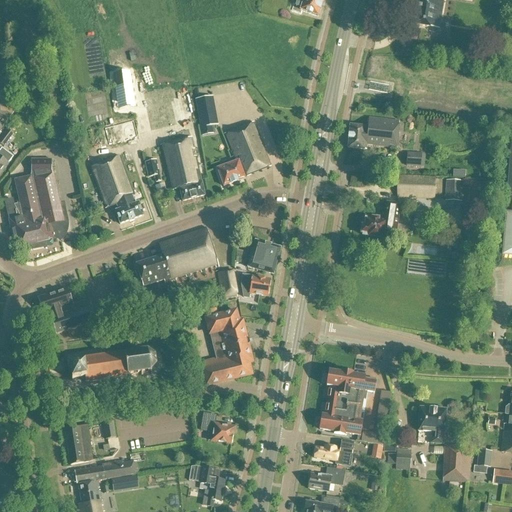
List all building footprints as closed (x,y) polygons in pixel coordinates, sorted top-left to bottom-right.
[(319,7),(321,2),(321,0),(296,0),(295,5),(300,7),(299,10),(316,16),(316,15),(319,13),(321,10),(319,7)] [(437,30),(440,16),(443,2),(433,0),(420,0),(415,26),(437,30)] [(140,91),(148,130),(177,124),(170,91),(149,95),(147,89),(140,91)] [(201,128),(216,125),(211,98),(196,100),(201,128)] [(0,130),(14,111),(2,102),(0,104),(0,130)] [(396,149),(399,122),(369,119),(368,128),(350,126),(349,126),(349,127),(349,135),(348,135),(348,136),(349,136),(348,136),(351,136),(350,139),(348,138),(348,139),(348,140),(347,147),(347,149),(352,149),(352,154),(359,155),(360,150),(365,151),(366,146),(396,149)] [(244,177),(270,167),(253,123),(224,134),(235,162),(216,169),(223,187),(245,179),(244,177)] [(0,144),(4,147),(13,134),(7,130),(0,139),(0,144)] [(182,202),(204,196),(191,139),(160,146),(170,191),(179,189),(182,202)] [(511,143),(511,144),(507,193),(506,193),(505,197),(506,197),(506,201),(511,201),(510,215),(505,215),(501,257),(511,258),(511,143)] [(0,150),(0,174),(8,164),(13,158),(1,149),(0,150)] [(421,156),(421,155),(407,154),(407,167),(421,168),(421,163),(425,164),(425,156),(421,156)] [(119,225),(143,216),(138,203),(134,204),(132,197),(134,196),(120,157),(90,168),(105,209),(116,205),(118,210),(115,212),(119,225)] [(14,243),(19,241),(22,253),(47,248),(46,241),(58,239),(60,241),(62,238),(65,234),(66,231),(67,227),(67,223),(63,207),(58,209),(51,175),(51,161),(31,160),(31,175),(31,177),(14,181),(18,197),(17,197),(19,205),(13,207),(12,201),(5,202),(9,221),(14,243)] [(155,161),(142,164),(146,179),(153,178),(154,184),(160,183),(155,161)] [(434,200),(435,178),(397,177),(396,199),(434,200)] [(461,202),(462,182),(446,181),(445,201),(461,202)] [(396,233),(400,206),(385,204),(384,214),(385,214),(384,220),(381,220),(382,218),(376,217),(375,219),(365,218),(364,226),(362,227),(361,233),(363,235),(363,236),(368,237),(367,244),(377,246),(379,239),(385,240),(386,231),(396,233)] [(164,284),(171,282),(218,267),(206,229),(158,244),(162,257),(136,266),(143,288),(163,281),(164,284)] [(272,276),(280,249),(254,242),(247,268),(272,276)] [(236,251),(234,261),(240,263),(243,253),(236,251)] [(222,299),(236,296),(232,271),(218,274),(222,299)] [(267,297),(270,281),(264,280),(264,279),(257,278),(252,277),(242,275),(240,284),(243,298),(248,299),(249,294),(267,297)] [(55,293),(68,332),(94,323),(89,307),(74,312),(67,290),(55,293)] [(68,332),(55,293),(37,299),(43,315),(51,312),(53,319),(50,320),(55,336),(56,336),(56,335),(68,332)] [(205,319),(215,360),(200,364),(205,387),(250,376),(248,364),(252,363),(241,322),(238,323),(235,312),(217,316),(215,310),(204,312),(206,319),(205,319)] [(157,367),(157,365),(155,365),(154,357),(156,357),(155,355),(153,356),(147,352),(148,350),(146,349),(145,352),(139,353),(138,350),(137,350),(137,353),(136,353),(133,338),(124,339),(126,352),(124,352),(124,353),(116,355),(81,359),(82,364),(68,367),(71,382),(84,379),(84,384),(127,377),(127,378),(129,378),(129,376),(140,374),(140,377),(142,376),(142,374),(148,373),(150,375),(151,374),(150,372),(155,366),(157,367)] [(363,382),(364,378),(328,372),(326,387),(329,387),(325,416),(321,415),(319,430),(359,436),(366,393),(373,394),(375,384),(363,382)] [(381,457),(391,393),(381,392),(374,434),(362,433),(360,443),(373,446),(372,456),(381,457)] [(505,409),(501,453),(511,454),(511,393),(511,394),(510,407),(508,407),(505,409)] [(430,434),(429,445),(443,446),(446,410),(419,408),(417,433),(430,434)] [(231,445),(233,429),(214,426),(215,417),(203,415),(201,431),(212,433),(211,442),(231,445)] [(105,438),(116,437),(115,421),(104,422),(105,438)] [(87,426),(64,430),(70,466),(88,463),(92,461),(87,426)] [(385,436),(384,444),(394,445),(395,437),(385,436)] [(316,449),(314,458),(324,459),(325,461),(327,462),(329,460),(335,461),(334,465),(343,466),(350,467),(352,455),(351,455),(353,443),(341,441),(339,452),(335,452),(335,449),(325,447),(324,450),(316,449)] [(469,473),(470,455),(468,455),(469,449),(445,447),(442,482),(466,484),(467,473),(469,473)] [(396,450),(396,455),(395,466),(399,466),(398,470),(409,471),(411,451),(396,450)] [(476,467),(490,469),(492,452),(478,451),(476,467)] [(395,466),(396,455),(388,454),(387,465),(395,466)] [(77,485),(138,475),(136,462),(122,465),(121,462),(102,465),(102,468),(75,472),(77,485)] [(213,508),(214,501),(220,502),(224,481),(213,479),(214,470),(202,468),(199,484),(210,486),(209,492),(204,491),(202,507),(213,508)] [(328,469),(327,472),(327,476),(320,475),(319,476),(310,475),(308,489),(317,490),(317,491),(323,492),(323,491),(329,492),(330,485),(342,487),(344,472),(328,469)] [(511,472),(499,471),(499,475),(494,474),(493,483),(498,484),(498,486),(511,487),(511,482),(511,472)] [(135,477),(111,480),(113,490),(136,486),(135,477)] [(103,511),(97,483),(79,485),(80,505),(77,505),(78,511),(103,511)] [(323,499),(322,501),(322,500),(321,505),(305,502),(303,511),(306,511),(305,511),(326,511),(327,508),(337,510),(338,501),(323,499)]
